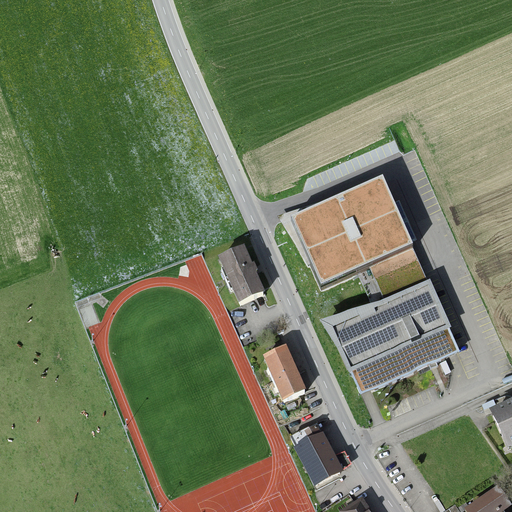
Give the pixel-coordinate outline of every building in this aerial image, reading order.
[(411,241),(382,176),(294,216),(322,280),(411,241)] [(240,305),(263,295),(254,276),(257,275),(254,268),(251,269),(243,252),(221,261),(240,305)] [(362,398),(459,354),(429,288),(411,296),(401,271),(418,264),(413,252),(371,270),(387,307),(332,331),(362,398)] [(280,393),(285,403),(305,394),(304,393),(297,375),(298,374),(296,369),(294,369),(286,351),(266,359),(270,370),(273,369),(275,374),(271,376),(276,388),(280,386),(283,392),(280,393)] [(511,406),(493,415),(509,450),(511,448),(511,406)] [(292,440),(317,487),(341,474),(332,459),(316,428),(315,427),(292,440)] [(502,511),(509,508),(498,492),(469,511),(502,511)] [(369,511),(363,502),(346,511),(369,511)]
